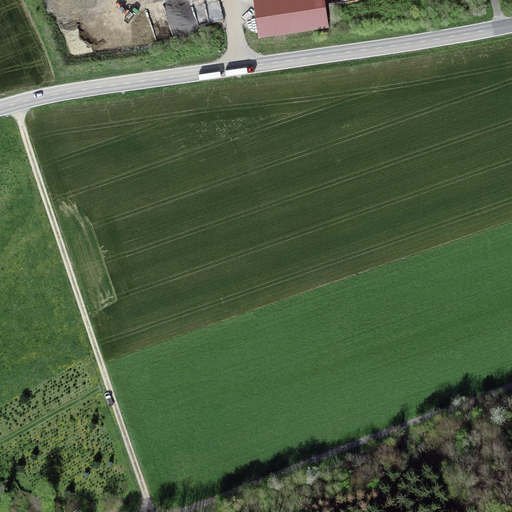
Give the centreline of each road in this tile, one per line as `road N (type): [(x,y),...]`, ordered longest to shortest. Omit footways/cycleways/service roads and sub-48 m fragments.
road 1 (primary): [(0,107),(511,26)]
road 2 (track): [(150,511),(13,102)]
road 3 (track): [(511,385),(165,511)]
